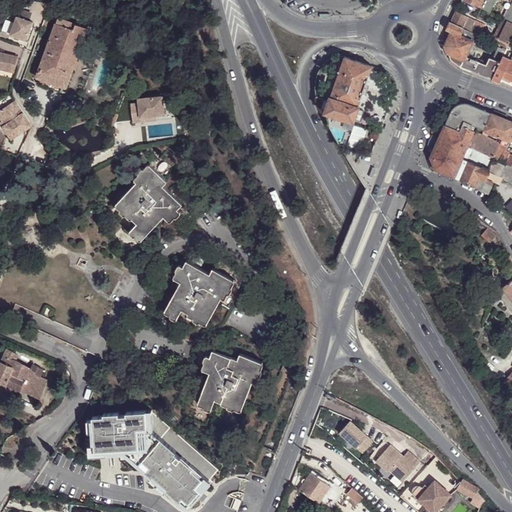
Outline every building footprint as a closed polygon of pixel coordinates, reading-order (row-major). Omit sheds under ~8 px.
[(463,0),(489,12),(494,0),(463,0)] [(32,18),(16,12),(9,32),(25,37),(32,18)] [(455,12),(451,22),(475,33),(478,28),(473,25),(474,21),(455,12)] [(56,18),(34,76),(64,87),(84,29),(56,18)] [(507,20),(502,18),(492,41),(496,43),(507,20)] [(511,33),(511,22),(507,20),(496,43),(499,45),(505,48),(511,33)] [(447,30),(451,32),(474,44),(478,35),(475,33),(451,22),(447,30)] [(445,45),(447,52),(463,58),(464,55),(466,50),(470,52),(474,44),(451,32),(445,45)] [(0,67),(12,71),(16,55),(0,50),(0,67)] [(449,59),(460,65),(463,58),(447,52),(449,59)] [(469,54),(468,57),(483,63),(484,61),(477,58),(478,55),(475,54),(474,57),(469,54)] [(463,58),(460,65),(484,75),(489,63),(496,66),(499,61),(486,56),(484,61),(483,63),(468,57),(464,55),(463,58)] [(508,64),(510,58),(502,55),(499,61),(496,66),(491,78),(500,81),(503,76),(508,64)] [(328,109),(329,114),(339,118),(353,123),(373,67),(344,58),(328,109)] [(484,75),(491,78),(496,66),(489,63),(484,75)] [(511,65),(508,64),(503,76),(511,79),(511,65)] [(511,79),(503,76),(500,81),(511,86),(511,79)] [(138,120),(153,119),(162,118),(161,99),(138,101),(138,106),(130,106),(131,125),(139,124),(138,120)] [(30,126),(14,101),(0,109),(0,117),(2,120),(4,124),(2,126),(10,138),(30,126)] [(453,109),(447,123),(461,129),(463,125),(471,128),(473,124),(485,129),(491,113),(479,107),(470,103),(467,103),(461,103),(457,105),(453,109)] [(511,136),(511,121),(491,113),(485,129),(498,134),(511,140),(511,136)] [(351,128),(353,123),(339,118),(338,123),(351,128)] [(461,129),(447,123),(432,157),(437,169),(479,188),(484,178),(488,170),(461,157),(468,143),(471,134),(473,130),(471,128),(463,125),(461,129)] [(498,134),(496,140),(501,142),(508,145),(511,140),(498,134)] [(508,145),(501,142),(493,158),(505,163),(510,153),(511,152),(506,150),(508,145)] [(488,170),(493,158),(469,146),(470,144),(468,143),(461,157),(488,170)] [(490,173),(498,176),(503,163),(496,160),(490,173)] [(166,181),(147,164),(144,168),(141,167),(137,172),(138,174),(133,179),(136,182),(115,204),(119,207),(119,211),(123,215),(125,214),(130,219),(132,218),(137,222),(128,231),(133,236),(135,235),(140,240),(163,215),(169,220),(170,221),(175,216),(176,217),(180,212),(177,209),(182,203),(162,185),(166,181)] [(511,181),(511,166),(506,164),(500,177),(511,181)] [(479,188),(487,193),(492,182),(484,178),(479,188)] [(494,229),(490,226),(483,233),(495,245),(502,239),(499,234),(494,229)] [(463,242),(458,239),(454,245),(460,249),(464,243),(463,242)] [(511,267),(511,257),(510,254),(503,258),(509,268),(511,267)] [(209,272),(185,260),(182,266),(177,264),(174,269),(175,270),(172,276),(180,281),(164,311),(169,314),(169,316),(175,319),(181,309),(186,312),(187,313),(192,317),(192,319),(197,321),(199,320),(206,323),(220,296),(224,298),(227,293),(228,293),(231,288),(230,286),(233,280),(211,268),(209,272)] [(236,359),(211,349),(209,355),(206,354),(203,355),(201,361),(202,362),(200,368),(208,371),(198,399),(197,399),(196,403),(203,405),(202,406),(209,409),(213,398),(220,400),(219,402),(226,405),(226,408),(231,410),(233,407),(240,410),(251,381),(255,382),(257,376),(259,375),(261,370),(260,369),(262,362),(238,353),(236,359)] [(0,362),(0,382),(38,399),(47,380),(39,377),(42,369),(32,364),(30,369),(15,362),(17,356),(6,350),(0,362)] [(103,416),(93,417),(93,420),(94,432),(95,444),(95,450),(109,450),(109,456),(120,455),(120,450),(119,449),(126,448),(149,468),(145,472),(151,477),(153,476),(160,482),(156,486),(164,493),(166,490),(179,501),(182,498),(189,503),(219,469),(151,410),(152,425),(146,425),(145,411),(126,412),(126,415),(120,415),(120,413),(103,414),(103,416)] [(374,444),(351,423),(339,436),(362,457),(374,444)] [(126,448),(119,449),(120,450),(145,472),(149,468),(126,448)] [(390,449),(376,465),(388,475),(390,473),(403,485),(421,465),(408,454),(403,460),(390,449)] [(311,473),(299,490),(319,503),(330,487),(311,473)] [(463,481),(461,484),(458,490),(474,500),(474,499),(479,491),(463,481)] [(431,501),(440,509),(451,497),(435,482),(429,488),(426,491),(418,500),(425,507),(431,501)] [(411,494),(418,500),(426,491),(422,488),(419,486),(418,485),(416,485),(414,486),(413,487),(412,489),(411,491),(411,493),(411,494)] [(361,499),(351,490),(347,496),(356,505),(361,499)] [(347,496),(342,502),(351,510),(356,505),(347,496)] [(182,498),(179,501),(186,507),(189,503),(182,498)] [(237,510),(240,502),(234,499),(231,508),(237,510)] [(431,501),(425,507),(431,511),(436,511),(440,509),(431,501)]
